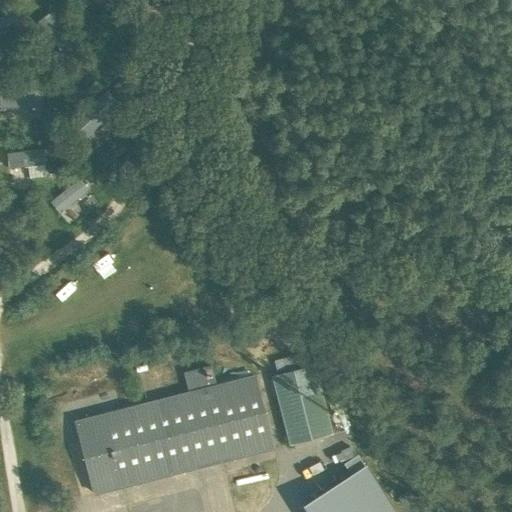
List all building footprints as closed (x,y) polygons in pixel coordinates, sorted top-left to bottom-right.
[(95,80),(84,90),(91,98),(102,88),(95,80)] [(17,101),(14,85),(0,87),(3,104),(17,101)] [(41,109),(26,110),(27,121),(42,120),(41,109)] [(58,162),(48,163),(49,174),(59,173),(58,162)] [(81,179),(87,174),(82,168),(76,173),(81,179)] [(81,180),(49,203),(61,220),(93,197),(81,180)] [(63,341),(84,340),(84,326),(62,327),(63,341)] [(295,355),(274,360),(277,371),(298,366),(295,355)] [(274,377),(291,444),(330,434),(313,367),(274,377)] [(76,422),(94,492),(272,447),(254,376),(76,422)] [(392,511),(364,466),(363,467),(356,456),(344,463),(351,474),(303,505),(307,511),(392,511)] [(414,502),(407,491),(399,496),(406,507),(414,502)]
